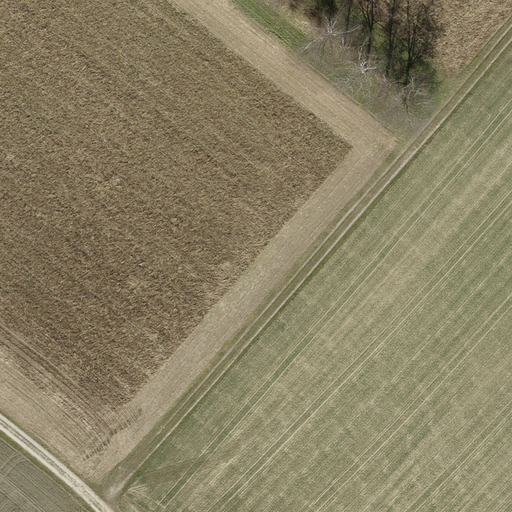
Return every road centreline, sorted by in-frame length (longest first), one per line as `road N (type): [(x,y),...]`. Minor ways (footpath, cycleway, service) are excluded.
road 1 (track): [(103,506),(511,37)]
road 2 (track): [(0,424),(103,506)]
